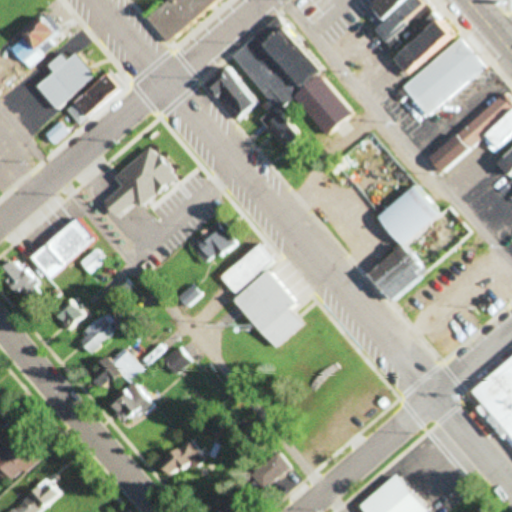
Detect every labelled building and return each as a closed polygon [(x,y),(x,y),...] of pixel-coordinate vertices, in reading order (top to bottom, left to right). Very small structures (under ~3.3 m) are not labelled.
[(44,10),(37,0),(0,0),(0,14),(12,32),(44,10)] [(175,0),(153,17),(172,42),(221,5),(217,0),(175,0)] [(419,0),(396,19),(383,3),(386,0),(419,0)] [(435,0),(438,4),(401,34),(395,39),(386,28),(396,19),(419,0),(435,0)] [(443,10),(406,40),(401,34),(438,4),(443,10)] [(451,19),(414,49),(406,40),(443,10),(451,19)] [(293,152),(311,138),(287,108),(304,96),(334,135),(359,115),(327,75),(332,71),(288,15),(237,55),(279,108),(267,118),(293,152)] [(44,52),(67,35),(54,16),(31,33),(44,52)] [(464,34),(418,72),(405,56),(414,49),(451,19),(464,34)] [(492,66),(434,114),(409,84),(467,36),(492,66)] [(60,107),(39,82),(54,70),(49,64),(64,50),(69,56),(76,51),(98,76),(60,107)] [(242,121),(265,103),(235,65),(212,83),(242,121)] [(437,155),(511,92),(511,93),(511,114),(449,169),(437,155)] [(511,144),(509,147),(496,131),(511,117),(511,144)] [(115,175),(124,185),(116,191),(107,199),(121,216),(130,209),(139,201),(142,205),(181,172),(155,142),(115,175)] [(230,198),(217,182),(175,217),(188,233),(230,198)] [(415,247),(450,212),(423,184),(388,219),(415,247)] [(102,244),(86,221),(36,256),(52,279),(102,244)] [(242,292),(224,271),(263,238),(281,259),(242,292)] [(47,290),(19,262),(5,275),(34,304),(47,290)] [(243,298),(278,268),(306,302),(298,308),(310,322),(282,345),(243,298)] [(63,320),(73,331),(91,316),(80,304),(63,320)] [(83,340),(97,354),(121,329),(107,315),(83,340)] [(511,353),(472,388),(511,435),(511,353)] [(131,425),(157,404),(138,381),(112,402),(131,425)] [(0,439),(16,429),(4,412),(0,414),(0,439)] [(0,456),(0,473),(10,486),(44,460),(26,436),(0,456)] [(169,465),(186,481),(211,456),(194,440),(169,465)] [(269,491),(294,467),(282,453),(257,478),(269,491)] [(435,511),(436,511),(405,475),(368,506),(373,511),(435,511)] [(46,511),(67,495),(55,480),(16,511),(46,511)] [(247,511),(235,496),(215,511),(247,511)]
